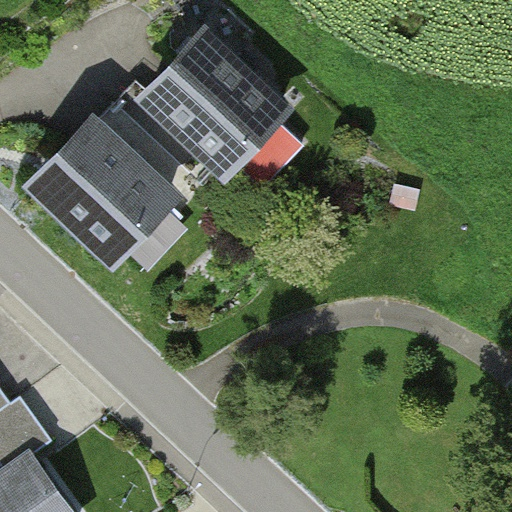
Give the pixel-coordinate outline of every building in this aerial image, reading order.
[(283,106),(207,34),(149,94),(226,167),(235,158),(263,185),(303,143),(274,115),(283,106)] [(94,126),(39,184),(114,254),(169,196),(94,126)] [(0,416),(21,400),(0,372),(0,416)] [(31,395),(0,418),(0,454),(6,463),(54,426),(31,395)] [(68,511),(22,452),(0,468),(0,511),(68,511)]
